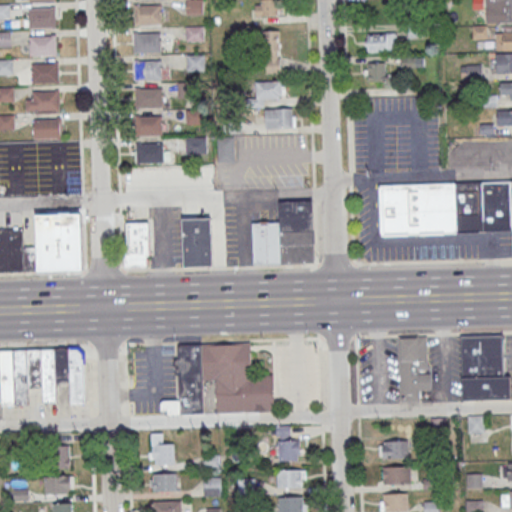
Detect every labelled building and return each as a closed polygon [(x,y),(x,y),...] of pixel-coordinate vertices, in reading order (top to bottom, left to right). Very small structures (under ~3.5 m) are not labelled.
[(187,0),(204,0),(205,15),(188,15),(187,0)] [(254,0),(254,15),(278,15),(278,0),(254,0)] [(511,0),(493,0),(493,8),(502,8),(502,21),(511,21),(511,0)] [(0,4),(10,4),(10,20),(0,20),(0,4)] [(134,5),(160,4),(161,22),(134,23),(134,5)] [(28,8),(54,8),(55,27),(28,27),(28,8)] [(187,26),(204,26),(205,42),(188,42),(187,26)] [(265,30),(265,73),(280,73),(280,30),(265,30)] [(511,49),(511,31),(495,32),(495,50),(511,49)] [(0,32),(11,32),(11,48),(0,48),(0,32)] [(133,33),(160,32),(161,51),(134,52),(133,33)] [(367,33),(367,51),(396,51),(396,33),(367,33)] [(29,36),(55,35),(56,54),(29,55),(29,36)] [(511,52),(497,53),(497,73),(511,72),(511,52)] [(188,56),(205,55),(205,71),(188,72),(188,56)] [(0,59),(13,59),(13,75),(0,75),(0,59)] [(134,60),(161,60),(161,78),(135,79),(134,60)] [(386,81),(386,62),(366,62),(366,81),(386,81)] [(32,64),(58,63),(59,82),(32,83),(32,64)] [(481,65),(464,65),(464,77),(481,77),(481,65)] [(279,81),(256,81),(256,101),(279,101),(279,81)] [(178,97),(195,97),(195,82),(178,82),(178,97)] [(0,86),(14,86),(14,102),(0,102),(0,86)] [(135,88),(162,88),(163,106),(136,107),(135,88)] [(33,91),(59,90),(60,109),(33,110),(33,91)] [(294,108),(265,108),(265,128),(294,128),(294,108)] [(511,109),(497,110),(497,126),(511,126),(511,109)] [(0,114),(15,114),(15,130),(0,130),(0,114)] [(135,116),(162,115),(162,134),(135,135),(135,116)] [(34,118),(61,118),(61,137),(35,137),(34,118)] [(218,136),(218,162),(234,162),(234,136),(218,136)] [(207,137),(185,137),(185,154),(207,154),(207,137)] [(0,141),(16,141),(17,158),(0,158),(0,141)] [(136,143),(163,143),(164,162),(137,162),(136,143)] [(35,146),(62,146),(63,165),(36,165),(35,146)] [(511,180),(379,185),(381,235),(511,230),(511,180)] [(279,201),(312,200),(314,261),(254,264),(252,223),(279,222),(279,201)] [(183,219),(211,218),(213,265),(184,266),(183,219)] [(149,221),(125,221),(125,266),(149,266),(149,221)] [(0,272),(66,271),(65,228),(51,229),(51,236),(37,236),(37,246),(24,246),(23,229),(0,229),(0,272)] [(461,335),(462,400),(510,400),(510,375),(501,375),(501,335),(461,335)] [(398,336),(400,403),(421,402),(420,391),(432,391),(431,374),(419,375),(419,370),(428,370),(428,337),(419,337),(419,336),(398,336)] [(203,344),(251,342),(252,375),(273,374),(275,410),(217,413),(216,378),(204,378),(203,344)] [(0,349),(0,405),(31,405),(31,390),(42,390),(42,402),(58,402),(57,385),(69,385),(69,404),(85,404),(84,348),(0,349)] [(300,460),(300,439),(289,439),(289,425),(277,425),(277,448),(272,448),(272,460),(300,460)] [(174,444),(163,444),(163,432),(151,432),(151,464),(174,464),(174,444)] [(407,441),(380,441),(380,457),(407,457),(407,441)] [(70,468),(70,445),(50,445),(50,468),(70,468)] [(410,466),(383,466),(383,484),(410,484),(410,466)] [(276,470),(276,488),(305,488),(305,470),(276,470)] [(177,473),(151,473),(151,491),(177,491),(177,473)] [(72,475),(44,475),(44,493),(72,493),(72,475)] [(204,495),(221,495),(221,478),(204,478),(204,495)] [(407,511),(407,493),(380,493),(380,511),(407,511)] [(304,511),(305,496),(278,496),(278,511),(304,511)] [(181,511),(182,501),(154,501),(153,511),(181,511)]
